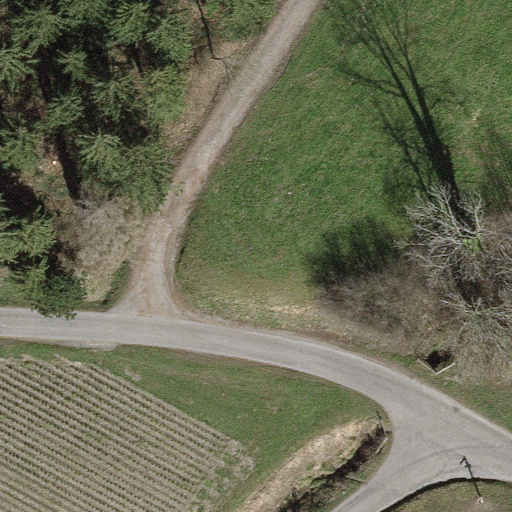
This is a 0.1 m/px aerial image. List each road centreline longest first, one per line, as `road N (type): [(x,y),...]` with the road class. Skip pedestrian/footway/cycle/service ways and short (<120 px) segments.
road 1 (unclassified): [(0,322),(153,330),(280,349),(384,388),(463,434)]
road 2 (track): [(153,330),(167,234),(189,181),(302,0)]
road 3 (residential): [(463,434),(398,479),(367,511)]
